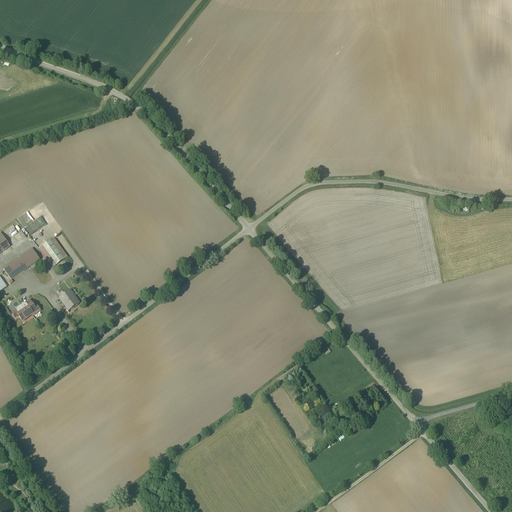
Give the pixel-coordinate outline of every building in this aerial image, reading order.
[(33,223),(37,230),(48,223),(43,216),(36,220),(38,223),(36,224),(34,222),(33,223)] [(0,254),(10,248),(1,234),(0,234),(0,254)] [(68,257),(54,238),(39,249),(53,268),(68,257)] [(40,260),(32,249),(4,268),(12,280),(40,260)] [(80,303),(70,290),(58,298),(68,312),(80,303)] [(22,325),(40,313),(35,306),(32,308),(28,303),(10,315),(13,320),(17,318),(22,325)]
